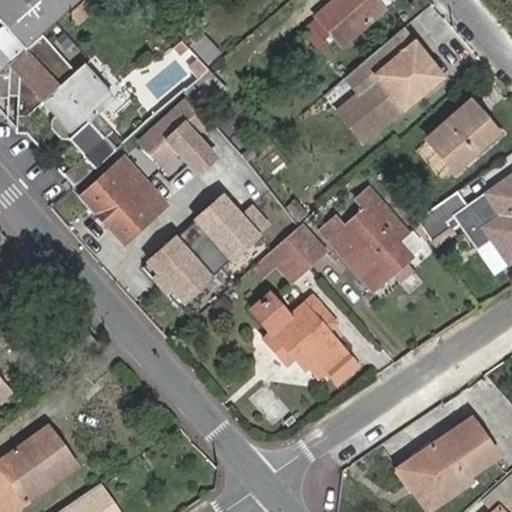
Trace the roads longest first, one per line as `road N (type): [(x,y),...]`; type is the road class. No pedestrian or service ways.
road 1 (tertiary): [(263,482),(0,183)]
road 2 (residential): [(263,482),(511,316)]
